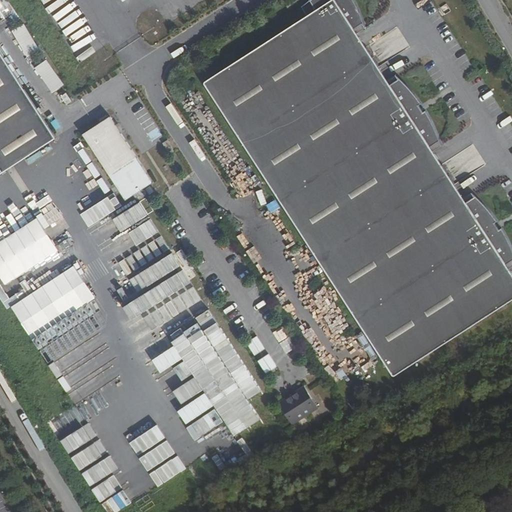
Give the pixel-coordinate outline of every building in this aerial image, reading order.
[(205,83),(394,375),(511,299),(511,272),(509,268),(511,265),(511,246),(510,243),(509,240),(508,237),(506,235),(505,232),(503,229),(502,227),(499,229),(495,222),(498,220),(496,218),(494,215),(493,213),(491,211),(489,209),(487,207),(486,205),(484,203),(483,202),(481,200),(478,197),(476,196),(475,194),(472,192),(463,198),(433,151),(442,145),(441,142),(440,140),(439,137),(438,135),(437,131),(436,130),(435,126),(434,124),(432,122),(431,118),(429,116),(428,113),(426,110),(423,112),(419,106),(422,104),(420,102),(418,99),(417,97),(416,95),(414,93),(412,91),(409,88),(407,86),(405,83),(403,82),(401,79),(399,77),(396,75),(388,81),(357,34),(366,29),(365,26),(364,21),(363,18),(362,16),(361,13),(359,10),(358,8),(357,5),(355,3),(354,0),(353,0),(312,0),(302,8),(308,17),(205,83)] [(57,140),(0,52),(0,169),(4,175),(57,140)] [(53,60),(41,66),(54,92),(66,86),(53,60)] [(113,119),(85,137),(112,179),(140,161),(113,119)] [(170,142),(165,146),(171,155),(176,151),(170,142)] [(140,161),(112,179),(128,202),(155,184),(140,161)] [(266,225),(280,220),(276,208),(262,213),(266,225)] [(54,212),(0,240),(0,268),(7,282),(65,253),(51,226),(58,222),(54,212)] [(95,298),(74,266),(9,304),(30,336),(95,298)] [(94,335),(53,368),(60,376),(79,360),(81,362),(102,345),(94,335)] [(297,425),(324,406),(310,386),(283,405),(297,425)]
